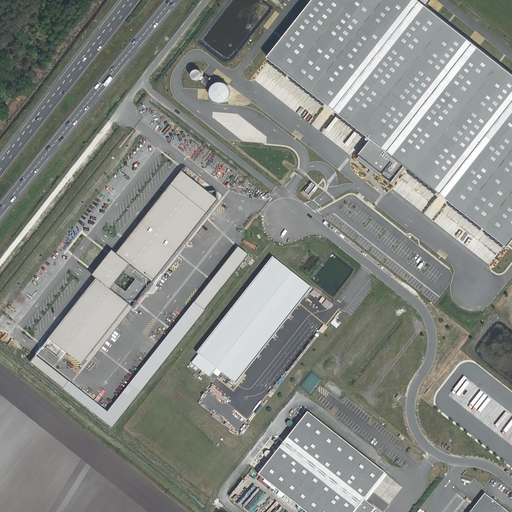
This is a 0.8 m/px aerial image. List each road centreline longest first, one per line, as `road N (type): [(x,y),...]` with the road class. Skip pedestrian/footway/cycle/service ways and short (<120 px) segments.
road 1 (unclassified): [(511,483),(486,466),(442,457),(418,436),(411,403),(434,346),(415,302),(330,234),(285,221),(272,188),(137,87)]
road 2 (unknown): [(157,144),(19,335),(22,352),(30,354),(50,332),(180,163)]
road 3 (unknown): [(251,204),(278,204),(297,172),(296,155),(243,115),(185,106),(174,81),(193,60),(239,86),(364,189)]
road 4 (motorway): [(0,212),(173,0)]
road 5 (unknown): [(251,204),(98,380)]
road 6 (track): [(137,87),(0,263)]
road 7 (motorway): [(134,0),(0,170)]
road 8 (motorway): [(127,0),(0,168)]
road 9 (unknown): [(364,189),(474,280)]
